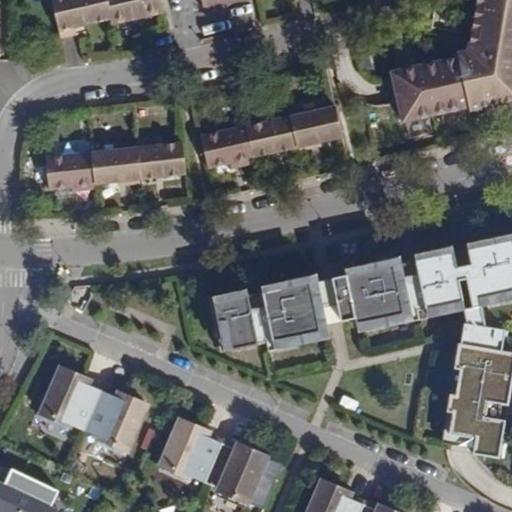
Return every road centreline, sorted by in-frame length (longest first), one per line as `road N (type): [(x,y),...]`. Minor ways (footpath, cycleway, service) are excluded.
road 1 (residential): [(0,250),(5,133),(32,91),(51,81),(348,27),(380,0)]
road 2 (residential): [(511,167),(154,243),(0,250)]
